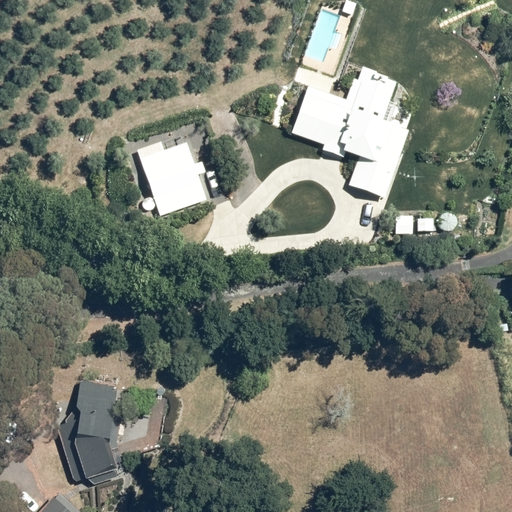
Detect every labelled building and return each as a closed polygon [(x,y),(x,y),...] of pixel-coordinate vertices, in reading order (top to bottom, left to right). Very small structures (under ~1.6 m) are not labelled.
[(304,87),(287,136),(320,148),(317,155),(337,162),(339,158),(353,164),(344,190),(381,203),(383,196),(389,198),(405,153),(399,151),(405,135),(379,125),(394,85),(359,72),(355,84),(349,82),(343,101),(304,87)] [(155,146),(133,153),(158,219),(204,203),(196,179),(205,176),(200,161),(193,164),(185,142),(157,152),(155,146)] [(392,217),(391,237),(404,237),(404,242),(411,242),(411,218),(392,217)] [(414,220),(414,235),(432,235),(432,220),(414,220)] [(69,443),(81,484),(89,482),(90,488),(111,483),(102,447),(115,390),(78,382),(71,413),(75,414),(69,443)] [(34,511),(77,511),(58,493),(48,504),(44,501),(34,511)]
